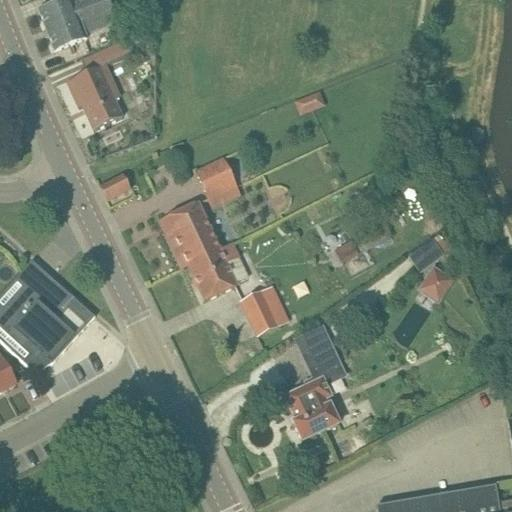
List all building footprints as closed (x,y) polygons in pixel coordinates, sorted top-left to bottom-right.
[(71,0),(57,6),(39,13),(54,54),(87,41),(81,27),(113,15),(106,0),(84,0),(73,4),(71,0)] [(103,52),(109,65),(131,56),(125,42),(103,52)] [(88,75),(67,85),(79,111),(83,109),(93,133),(122,120),(114,103),(121,99),(106,67),(99,70),(88,75)] [(321,93),(296,103),(302,118),(327,108),(321,93)] [(472,127),(468,128),(471,149),(475,148),(484,140),(482,131),(472,127)] [(236,189),(221,160),(193,173),(207,202),(236,189)] [(123,178),(99,189),(106,203),(130,191),(123,178)] [(220,253),(220,252),(198,206),(166,221),(172,234),(167,237),(183,271),(188,268),(220,253)] [(391,239),(381,222),(353,238),(363,255),(391,239)] [(432,243),(409,260),(420,276),(443,259),(432,243)] [(233,246),(220,252),(220,253),(188,268),(205,304),(237,288),(236,286),(248,280),(239,260),(233,246)] [(32,263),(0,297),(0,342),(35,376),(52,365),(94,319),(32,263)] [(454,283),(433,269),(427,278),(449,292),(454,283)] [(288,323),(271,289),(242,303),(258,337),(288,323)] [(330,346),(303,359),(313,381),(305,385),(306,389),(284,399),(296,423),(293,425),(302,444),(338,427),(326,400),(330,398),(325,387),(331,384),(328,378),(341,371),(330,346)] [(0,393),(15,385),(0,357),(0,393)] [(495,488),(396,505),(376,509),(376,511),(511,511),(511,502),(498,505),(495,488)]
